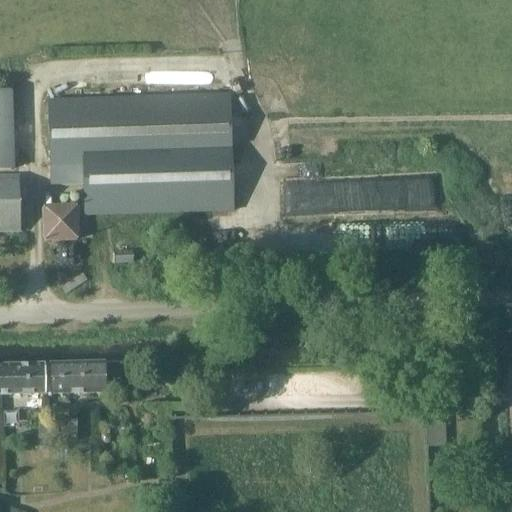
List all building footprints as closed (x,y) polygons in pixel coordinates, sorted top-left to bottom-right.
[(10,93),(0,92),(0,171),(12,171),(10,93)] [(229,95),(48,100),(50,169),(82,168),(82,217),(233,213),(232,152),(231,151),(229,95)] [(0,233),(22,233),(20,178),(0,179),(0,233)] [(72,204),(37,205),(39,241),(74,240),(72,204)] [(47,396),(106,394),(106,365),(46,366),(47,396)] [(3,397),(47,396),(46,366),(3,368),(3,397)] [(434,413),(423,413),(423,428),(423,449),(429,449),(444,448),(444,413),(434,413)] [(76,422),(49,423),(49,441),(76,440),(76,422)]
